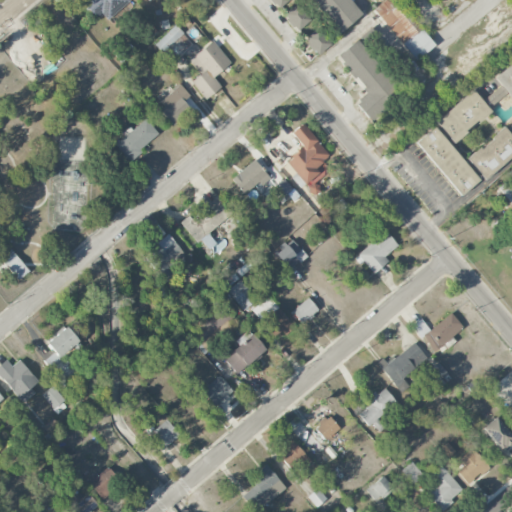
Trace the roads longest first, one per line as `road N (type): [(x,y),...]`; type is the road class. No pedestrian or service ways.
road 1 (residential): [(511,330),(230,0)]
road 2 (residential): [(450,259),(152,511)]
road 3 (residential): [(295,77),(0,329)]
